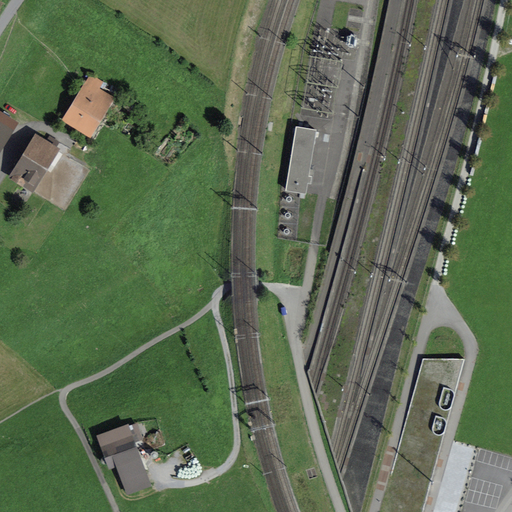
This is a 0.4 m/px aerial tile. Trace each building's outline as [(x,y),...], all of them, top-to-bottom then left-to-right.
[(90,74),(61,120),(90,139),(115,98),(99,88),(103,82),(90,74)] [(0,111),(0,151),(18,123),(0,111)] [(299,193),(300,192),(306,193),(316,130),(310,129),(310,128),(302,127),(302,128),(296,127),(285,189),(292,190),(292,191),(299,193)] [(35,134),(8,177),(32,193),(59,149),(35,134)] [(423,358),(380,511),(421,511),(464,358),(423,358)] [(131,438),(138,435),(135,426),(127,429),(126,426),(100,436),(110,462),(116,459),(123,477),(145,469),(140,455),(137,456),(131,438)]
